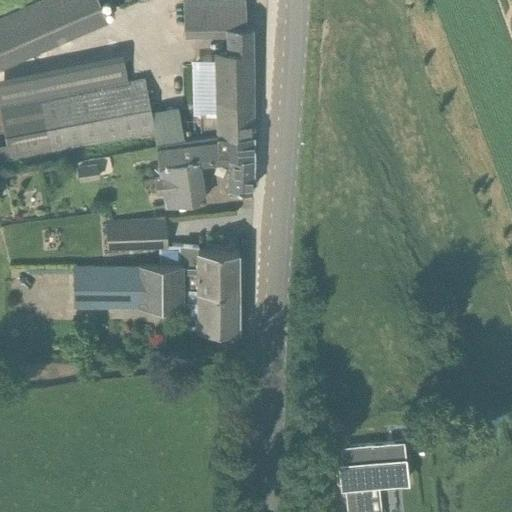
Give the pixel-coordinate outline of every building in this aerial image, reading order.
[(95,0),(52,0),(0,23),(0,64),(104,19),(95,0)] [(217,102),(252,100),(251,25),(245,25),(244,0),(182,0),(184,37),(227,36),(228,53),(216,55),(217,102)] [(145,78),(128,81),(123,52),(0,75),(0,110),(6,143),(0,144),(0,163),(156,133),(145,78)] [(200,138),(253,133),(252,100),(217,102),(217,115),(200,115),(200,138)] [(197,139),(182,142),(181,132),(170,134),(171,144),(157,146),(166,205),(204,200),(198,161),(197,155),(200,154),(197,139)] [(232,156),(253,157),(253,133),(200,138),(197,139),(200,154),(197,155),(198,161),(218,157),(231,158),(232,156)] [(251,190),(253,157),(232,156),(231,158),(232,158),(229,189),(251,190)] [(99,179),(97,164),(77,167),(79,181),(99,179)] [(167,246),(165,218),(105,222),(107,250),(167,246)] [(182,289),(238,291),(238,250),(198,250),(197,271),(182,271),(182,289)] [(182,289),(182,271),(182,263),(139,264),(139,265),(75,266),(75,307),(140,307),(182,306),(182,297),(198,297),(199,331),(239,331),(238,291),(182,289)] [(449,401),(454,417),(467,413),(464,402),(462,397),(452,400),(449,401)] [(490,409),(495,424),(511,418),(511,411),(509,403),(490,409)] [(375,511),(372,483),(406,479),(404,456),(370,460),(368,444),(342,446),(348,511),(375,511)]
